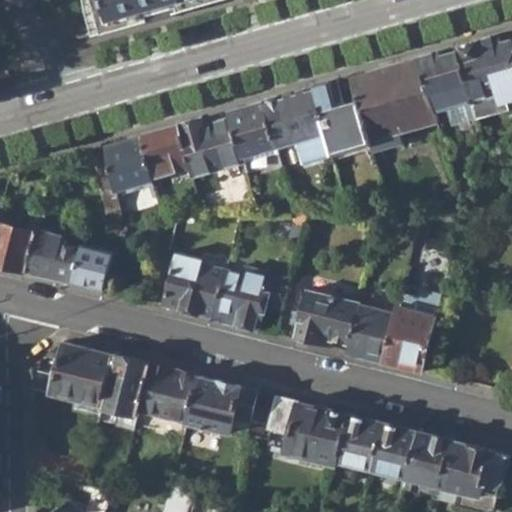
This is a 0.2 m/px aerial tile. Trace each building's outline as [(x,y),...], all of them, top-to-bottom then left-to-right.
[(80,0),(83,13),(74,16),(81,40),(220,0),(80,0)] [(511,38),(510,31),(459,46),(478,114),(508,107),(510,115),(511,114),(511,38)] [(459,46),(420,57),(436,111),(450,106),(455,121),(478,114),(459,46)] [(354,76),(360,99),(373,143),(375,149),(403,142),(400,131),(439,120),(436,111),(420,57),(354,76)] [(339,79),(315,86),(327,131),(333,155),(373,143),(360,99),(346,104),(339,79)] [(327,131),(315,86),(265,99),(277,147),(279,151),(285,173),(335,160),(333,155),(327,131)] [(265,99),(232,110),(244,155),(277,147),(265,99)] [(232,110),(181,125),(192,164),(195,175),(245,161),(244,155),(232,110)] [(181,125),(144,135),(154,175),(192,164),(181,125)] [(144,135),(110,145),(119,189),(155,179),(154,175),(144,135)] [(125,218),(119,189),(110,145),(94,149),(108,213),(125,218)] [(0,260),(28,268),(37,232),(0,221),(0,260)] [(28,268),(76,280),(85,245),(64,239),(65,233),(39,226),(37,232),(28,268)] [(85,243),(85,245),(76,280),(106,288),(116,252),(85,243)] [(168,303),(216,315),(228,268),(229,259),(206,253),(204,259),(180,253),(168,303)] [(292,277),(273,272),(250,267),(247,273),(228,268),(216,315),(260,327),(268,295),(286,300),(292,277)] [(421,286),(405,282),(403,290),(419,294),(421,286)] [(396,313),(386,358),(426,368),(445,292),(421,286),(419,294),(403,290),(396,313)] [(278,331),(352,350),(363,304),(364,302),(308,289),(304,306),(286,300),(278,331)] [(352,350),(386,358),(396,313),(363,304),(352,350)] [(54,393),(104,405),(115,353),(65,342),(54,393)] [(140,414),(142,409),(153,364),(115,353),(104,405),(140,414)] [(142,409),(187,421),(198,375),(153,364),(142,409)] [(236,418),(251,421),(257,389),(198,375),(187,421),(232,432),(236,418)] [(349,412),(257,389),(251,421),(248,435),(270,438),(272,430),(292,435),(290,443),(288,451),(337,464),(349,412)] [(359,465),(372,468),(384,421),(349,412),(337,464),(335,476),(356,481),(359,465)] [(372,468),(406,476),(418,429),(384,421),(372,468)] [(422,482),(441,486),(452,438),(418,429),(406,476),(404,485),(420,489),(422,482)] [(272,430),(270,438),(290,443),(292,435),(272,430)] [(510,453),(452,438),(441,486),(458,491),(455,505),(479,511),(485,511),(496,510),(500,487),(505,483),(510,453)] [(35,468),(84,483),(89,464),(35,447),(35,468)] [(191,511),(199,485),(173,478),(164,511),(191,511)] [(222,479),(219,491),(235,494),(237,483),(222,479)] [(108,511),(114,494),(96,488),(88,511),(82,511),(73,500),(56,511),(108,511)]
